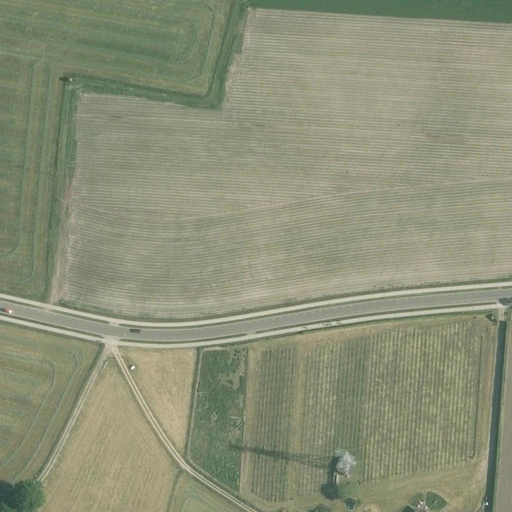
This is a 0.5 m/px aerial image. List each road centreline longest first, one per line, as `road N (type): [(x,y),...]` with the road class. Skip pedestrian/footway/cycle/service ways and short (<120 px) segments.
road 1 (unclassified): [(511,294),(140,336),(0,306)]
road 2 (track): [(254,511),(177,457),(111,342)]
road 3 (track): [(8,511),(49,469),(111,342)]
